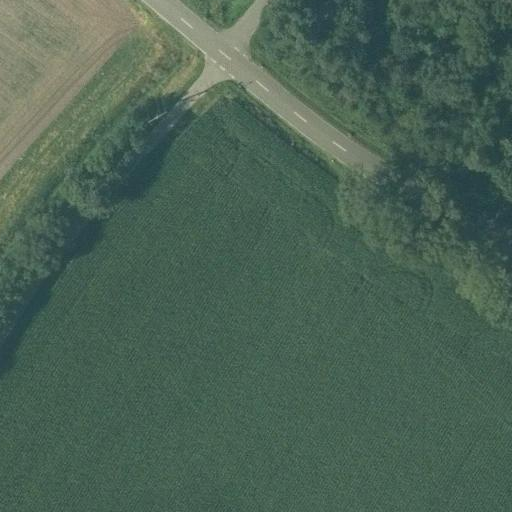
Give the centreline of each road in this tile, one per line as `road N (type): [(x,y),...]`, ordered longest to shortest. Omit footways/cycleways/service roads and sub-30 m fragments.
road 1 (unclassified): [(0,340),(84,216),(224,56)]
road 2 (tertiary): [(224,56),(344,151),(511,247)]
